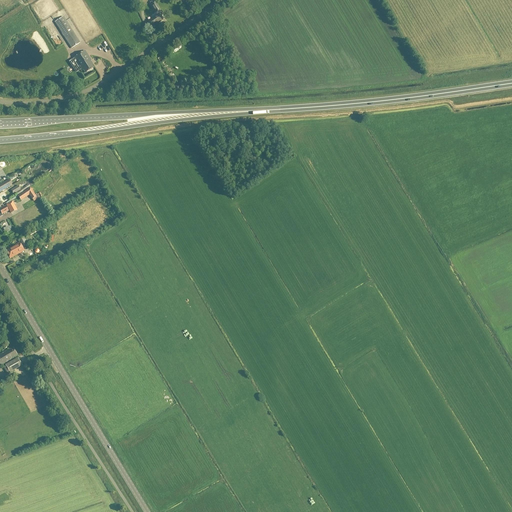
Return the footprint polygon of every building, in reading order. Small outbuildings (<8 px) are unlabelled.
[(160,10),(156,2),(151,5),(156,13),(160,10)] [(163,20),(159,15),(148,22),(152,28),(163,20)] [(80,43),(63,17),(55,22),(71,49),(80,43)] [(84,51),(73,59),(75,63),(76,62),(79,67),(78,67),(81,72),(83,70),(85,74),(93,69),(91,65),(92,65),(89,62),(91,61),(84,51)] [(0,184),(0,192),(12,186),(8,179),(0,184)] [(30,188),(18,196),(20,200),(29,194),(32,199),(35,197),(30,188)] [(11,213),(16,210),(12,202),(6,205),(11,213)] [(28,245),(23,237),(15,242),(16,244),(19,242),(22,248),(28,245)] [(23,251),(19,243),(5,251),(10,259),(23,251)] [(45,252),(41,245),(30,252),(34,259),(45,252)] [(6,351),(0,354),(0,365),(6,362),(17,355),(12,348),(7,351),(6,351)] [(5,365),(9,372),(21,365),(17,358),(5,365)]
